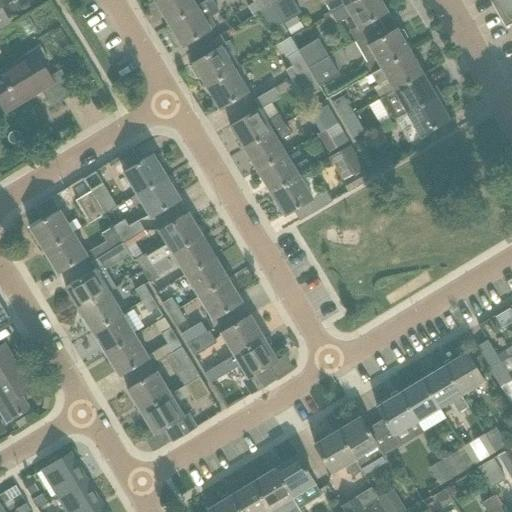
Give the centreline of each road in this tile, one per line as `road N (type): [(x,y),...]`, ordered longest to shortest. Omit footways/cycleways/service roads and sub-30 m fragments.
road 1 (residential): [(331,363),(170,100)]
road 2 (residential): [(134,483),(331,363)]
road 3 (residential): [(331,363),(511,258)]
road 4 (residential): [(0,205),(170,100)]
road 5 (residential): [(87,410),(0,264)]
road 6 (residential): [(511,111),(446,0)]
